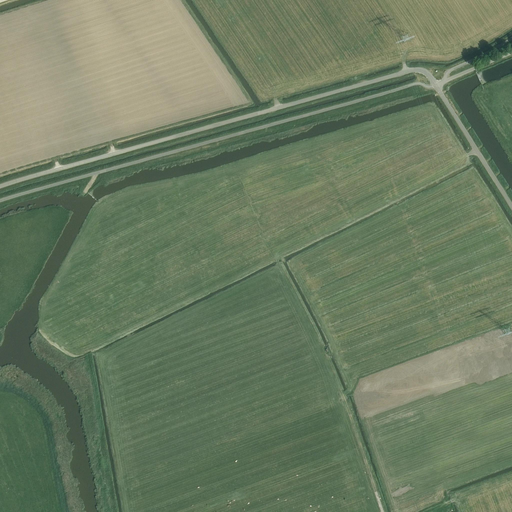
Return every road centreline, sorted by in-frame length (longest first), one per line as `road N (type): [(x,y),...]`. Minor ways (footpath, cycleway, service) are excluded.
road 1 (unclassified): [(0,186),(407,71),(425,72),(436,85)]
road 2 (unclassified): [(511,206),(436,85)]
